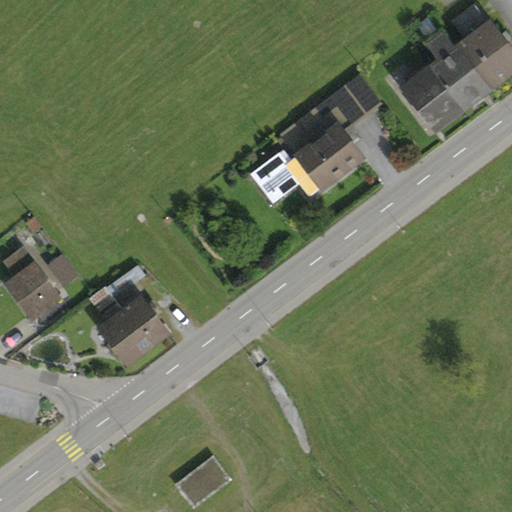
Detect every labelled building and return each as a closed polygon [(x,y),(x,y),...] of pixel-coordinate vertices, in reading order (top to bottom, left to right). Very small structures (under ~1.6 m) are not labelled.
[(466,39),(457,46),(489,88),(511,70),(511,50),(476,4),(453,22),(466,39)] [(488,88),(489,88),(457,46),(453,50),(441,31),(427,41),(437,55),(438,54),(442,58),(434,64),(465,106),(488,88)] [(437,127),(465,106),(434,64),(405,85),(418,102),(413,106),(420,116),(425,112),(437,127)] [(321,187),(363,156),(351,141),(343,130),(351,125),(378,104),(358,78),(282,136),(321,187)] [(358,135),(351,125),(343,130),(351,141),(358,135)] [(276,171),(267,171),(260,176),(269,188),(272,186),(279,194),(302,176),(290,160),(276,171)] [(8,284),(32,316),(58,296),(22,249),(16,254),(28,270),(19,276),(8,284)] [(16,254),(7,260),(19,276),(28,270),(16,254)] [(75,275),(62,257),(51,266),(57,274),(64,284),(75,275)] [(110,320),(124,310),(106,287),(93,297),(110,320)] [(111,341),(127,362),(139,353),(167,331),(141,297),(124,310),(110,320),(101,328),(111,341)] [(125,368),(141,356),(139,353),(127,362),(111,341),(107,344),(125,368)] [(214,456),(179,482),(197,505),(231,480),(214,456)]
